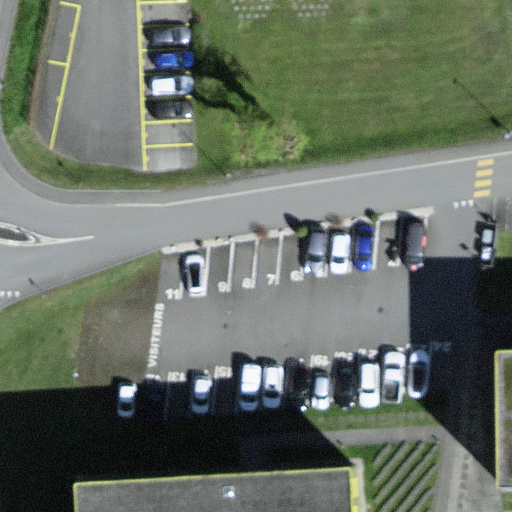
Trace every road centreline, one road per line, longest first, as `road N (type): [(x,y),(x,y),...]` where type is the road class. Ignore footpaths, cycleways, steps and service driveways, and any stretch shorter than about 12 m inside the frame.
road 1 (residential): [(511,173),(155,223)]
road 2 (residential): [(0,260),(70,255),(155,223)]
road 3 (residential): [(155,223),(65,218),(0,200)]
